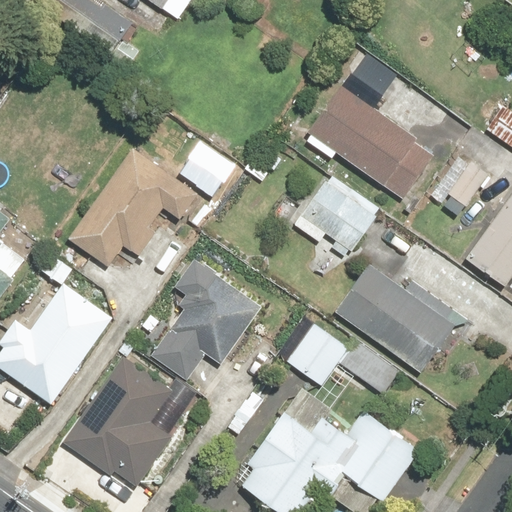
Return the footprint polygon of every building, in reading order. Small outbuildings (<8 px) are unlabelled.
[(27,0),(42,10),(45,5),(116,55),(138,25),(102,0),(27,0)] [(190,0),(146,0),(178,20),(190,0)] [(345,85),(307,136),(335,156),(340,149),(406,197),(438,153),(345,85)] [(511,109),(505,104),(488,128),(511,145),(511,109)] [(204,192),(138,145),(72,237),(112,266),(128,244),(143,254),(160,230),(154,226),(168,206),(185,218),(204,192)] [(491,174),(472,160),(449,194),(468,207),(491,174)] [(327,234),(350,251),(379,209),(331,174),(296,223),(322,242),(327,234)] [(511,285),(511,195),(469,257),(511,287),(511,285)] [(0,304),(34,260),(2,235),(16,216),(0,204),(0,304)] [(73,268),(52,253),(40,269),(60,285),(73,268)] [(226,362),(266,302),(198,257),(180,284),(190,291),(183,302),(189,306),(155,355),(191,379),(210,351),(226,362)] [(375,261),(340,309),(426,371),(461,323),(375,261)] [(0,365),(55,404),(116,317),(66,282),(34,328),(19,317),(0,344),(0,365)] [(401,370),(354,336),(346,347),(315,325),(288,361),(319,384),(336,361),(383,395),(401,370)] [(177,388),(126,353),(67,442),(114,473),(117,469),(142,485),(177,433),(156,419),(177,388)] [(388,500),(423,446),(367,410),(354,431),(331,416),(337,406),(304,384),(240,482),(285,511),(310,511),(323,492),(333,498),(349,475),(388,500)]
